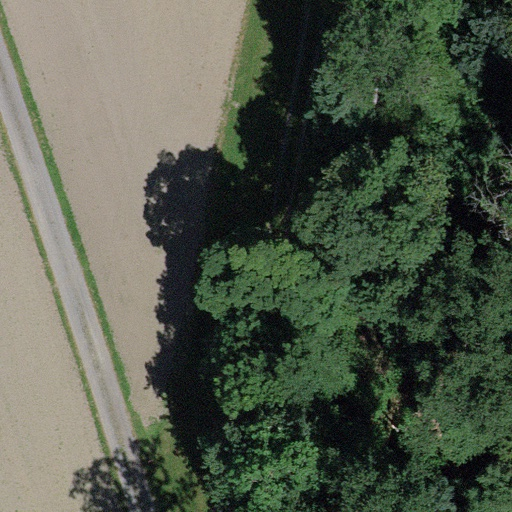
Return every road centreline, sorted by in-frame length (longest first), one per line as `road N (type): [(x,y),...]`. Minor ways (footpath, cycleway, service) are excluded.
road 1 (track): [(212,511),(268,295),(325,0)]
road 2 (track): [(0,86),(133,511)]
